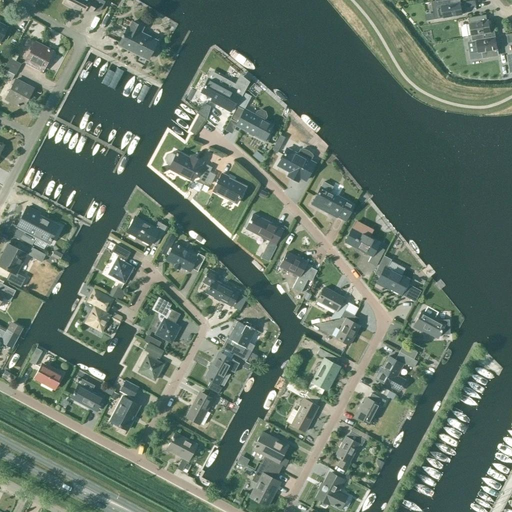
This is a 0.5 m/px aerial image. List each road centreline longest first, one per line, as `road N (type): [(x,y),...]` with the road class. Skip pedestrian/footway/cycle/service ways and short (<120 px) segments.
road 1 (residential): [(285,511),(384,320),(270,181),(210,135)]
road 2 (residential): [(139,457),(205,333),(152,272),(129,314)]
road 3 (residential): [(38,132),(82,46),(78,35),(17,0)]
road 4 (residential): [(139,457),(0,384)]
road 5 (primary): [(138,511),(0,438)]
road 6 (primary): [(0,452),(112,511)]
